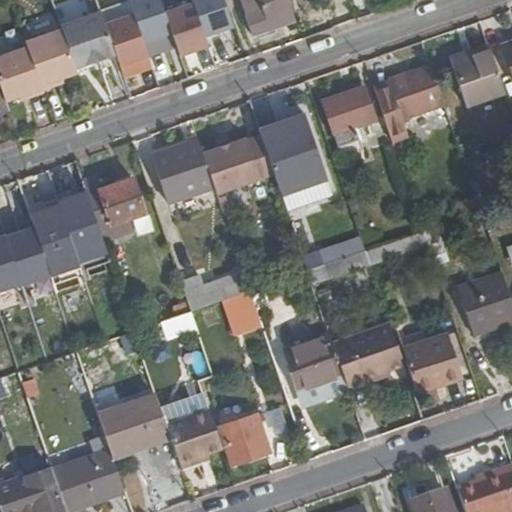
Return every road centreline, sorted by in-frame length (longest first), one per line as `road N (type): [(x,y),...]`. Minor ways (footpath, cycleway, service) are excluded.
road 1 (residential): [(0,165),(477,0)]
road 2 (residential): [(221,511),(511,411)]
